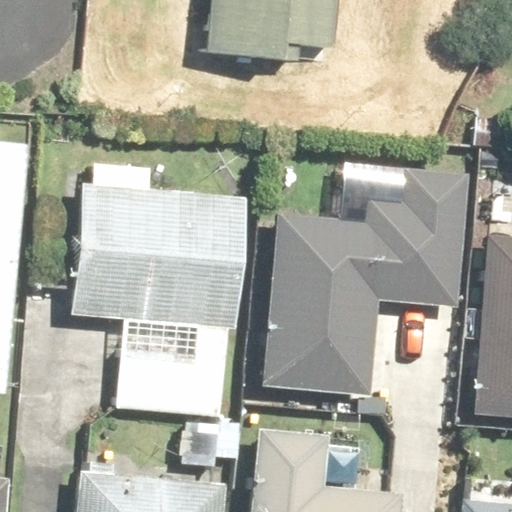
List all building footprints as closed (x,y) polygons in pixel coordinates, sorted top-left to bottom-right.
[(190,0),(186,56),(322,67),(328,0),(190,0)] [(81,170),(80,189),(64,188),(55,319),(219,330),(228,199),(130,192),(131,173),(81,170)] [(511,246),(473,243),(458,416),(511,420),(511,246)] [(450,291),(389,286),(375,448),(436,453),(450,291)] [(218,334),(108,330),(105,415),(215,419),(218,334)] [(229,431),(173,426),(170,469),(226,473),(229,431)] [(314,442),(239,437),(234,511),(377,511),(379,493),(311,489),(314,442)] [(202,511),(204,479),(54,472),(52,511),(202,511)]
